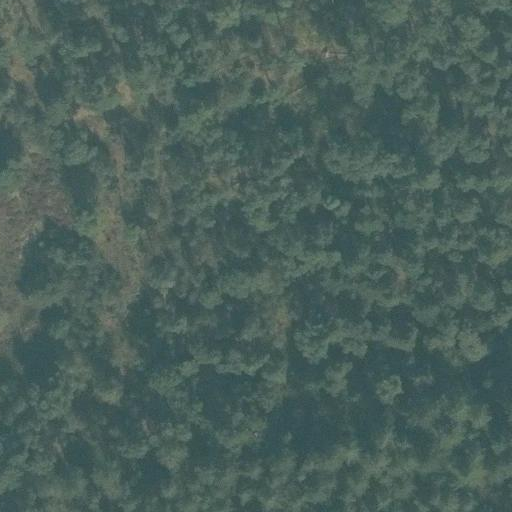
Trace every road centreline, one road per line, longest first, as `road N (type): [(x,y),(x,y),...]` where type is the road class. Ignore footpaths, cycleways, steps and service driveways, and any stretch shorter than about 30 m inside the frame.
road 1 (track): [(0,472),(304,511)]
road 2 (track): [(351,511),(414,493),(511,487)]
